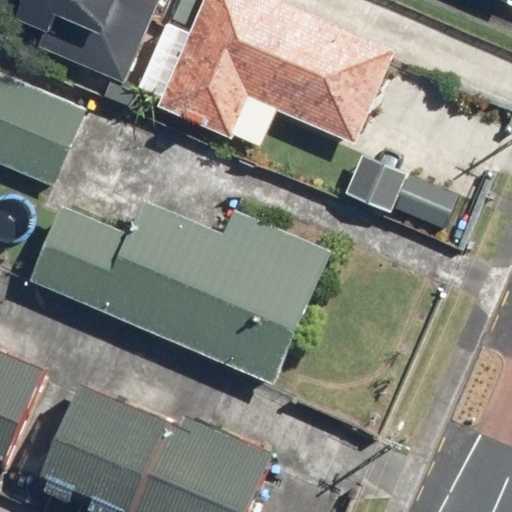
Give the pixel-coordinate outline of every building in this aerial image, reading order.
[(29,0),(42,5),(26,45),(129,88),(165,0),(29,0)] [(288,112),(358,146),(401,60),(277,0),(210,0),(196,29),(170,16),(136,88),(268,152),(288,112)] [(0,69),(0,168),(65,194),(99,108),(0,69)] [(485,166),(432,143),(404,208),(457,231),(485,166)] [(70,207),(38,282),(282,387),(340,253),(241,211),(231,235),(154,202),(139,236),(70,207)] [(0,470),(9,474),(50,373),(0,352),(0,470)] [(190,429),(98,388),(57,480),(128,511),(261,511),(286,457),(196,417),(190,429)]
